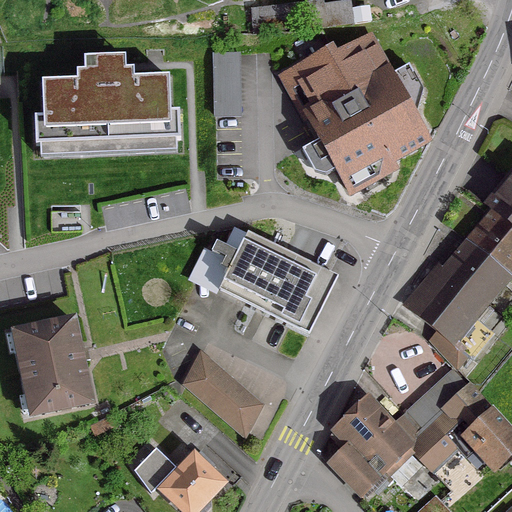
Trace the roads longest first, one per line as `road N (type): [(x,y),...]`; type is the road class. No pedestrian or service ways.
road 1 (residential): [(0,269),(267,208),(296,210),(391,253)]
road 2 (tertiary): [(280,469),(391,253)]
road 3 (tertiary): [(391,253),(479,95)]
